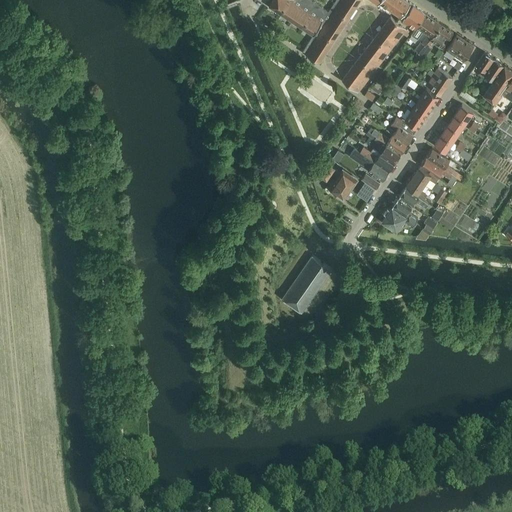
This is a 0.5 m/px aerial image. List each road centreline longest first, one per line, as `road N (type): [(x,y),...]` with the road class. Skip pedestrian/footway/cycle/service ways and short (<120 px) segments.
road 1 (residential): [(346,245),(482,41)]
road 2 (residential): [(244,2),(253,18),(368,102)]
